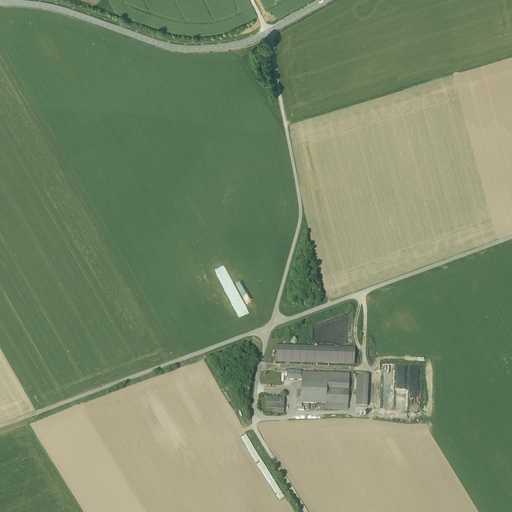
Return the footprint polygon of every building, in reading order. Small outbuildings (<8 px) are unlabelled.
[(355,348),(276,345),(275,362),(354,365),(355,348)] [(327,373),(301,372),(301,371),(287,371),(287,377),(287,379),(301,380),(301,392),(301,395),(300,403),(302,403),(326,404),(348,405),(349,381),(327,380),(327,373)] [(359,375),(357,375),(355,406),(367,407),(369,376),(367,376),(359,375)] [(284,398),(267,398),(267,408),(277,408),(277,407),(284,407),(284,398)] [(170,458),(176,455),(160,423),(153,426),(170,458)] [(387,448),(382,451),(392,468),(397,466),(387,448)] [(444,472),(439,474),(447,492),(451,490),(444,472)]
